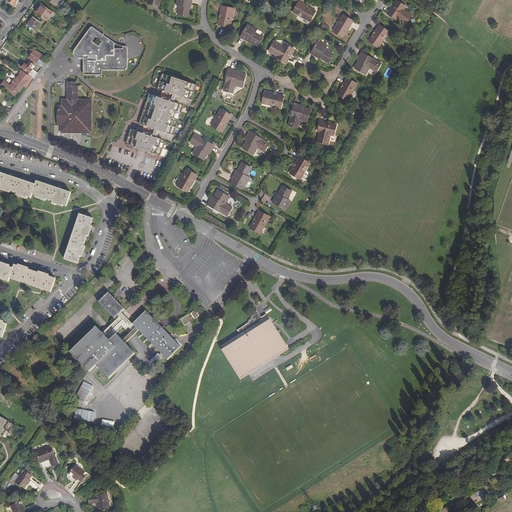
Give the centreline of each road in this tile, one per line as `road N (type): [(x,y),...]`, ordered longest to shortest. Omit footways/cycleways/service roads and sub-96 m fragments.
road 1 (residential): [(202,228),(302,278),(363,277),(399,286),(442,336),(511,373)]
road 2 (residential): [(74,278),(92,259),(107,215),(101,197),(62,175),(0,159)]
road 3 (residential): [(0,132),(159,203)]
road 4 (residential): [(257,73),(244,116),(186,218)]
road 5 (residential): [(0,132),(74,24)]
